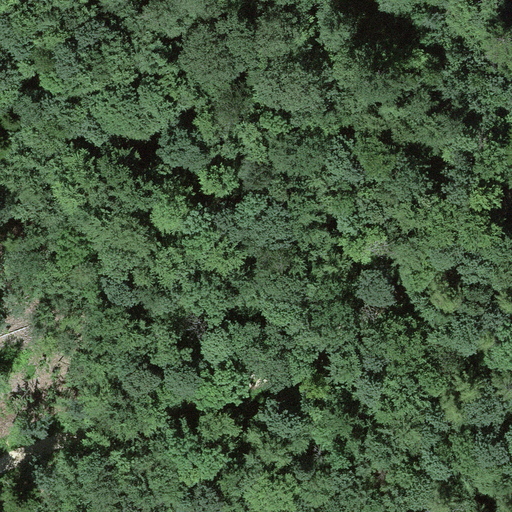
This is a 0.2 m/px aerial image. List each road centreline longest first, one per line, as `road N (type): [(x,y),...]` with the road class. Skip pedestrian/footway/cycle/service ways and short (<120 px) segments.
road 1 (track): [(511,196),(318,351),(0,472)]
road 2 (track): [(511,78),(444,190),(405,288)]
